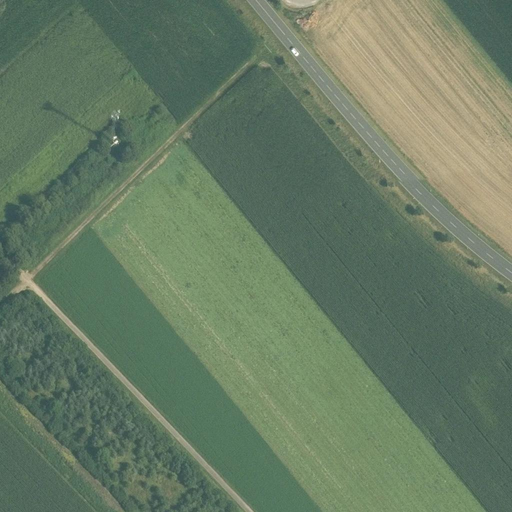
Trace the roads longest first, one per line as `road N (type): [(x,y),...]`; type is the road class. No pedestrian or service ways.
road 1 (secondary): [(511,270),(426,199),(252,0)]
road 2 (track): [(264,51),(0,311)]
road 3 (track): [(249,511),(0,250)]
